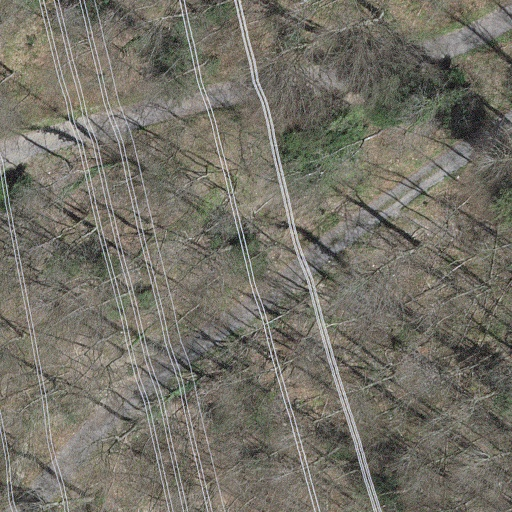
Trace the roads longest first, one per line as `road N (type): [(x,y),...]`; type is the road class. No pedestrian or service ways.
road 1 (track): [(38,511),(140,387),(511,122)]
road 2 (track): [(0,156),(398,59),(511,20)]
